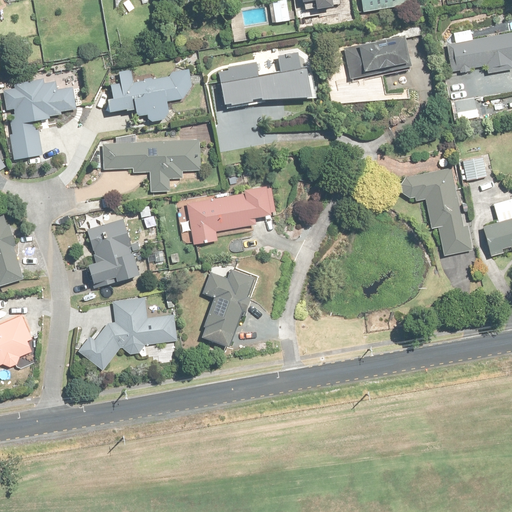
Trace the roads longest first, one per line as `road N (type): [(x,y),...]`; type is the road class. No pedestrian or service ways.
road 1 (residential): [(297,378),(282,332),(288,287),(362,147)]
road 2 (residential): [(52,424),(297,378)]
road 3 (residential): [(38,199),(60,295),(52,424)]
road 4 (residential): [(297,378),(511,340)]
